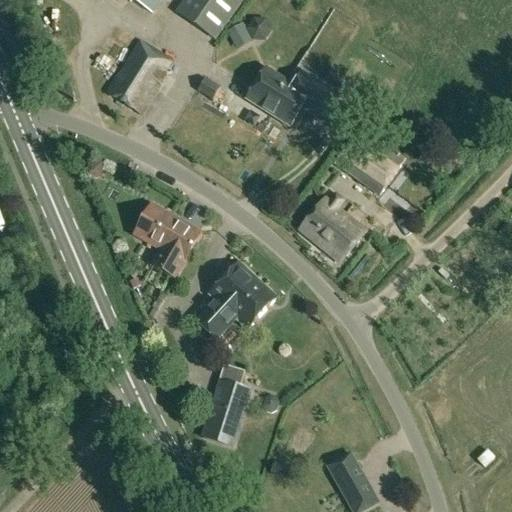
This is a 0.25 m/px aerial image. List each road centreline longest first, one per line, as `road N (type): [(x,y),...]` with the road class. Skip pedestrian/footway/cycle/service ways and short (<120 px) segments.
road 1 (unclassified): [(444,511),(383,370),(308,273),(193,182),(12,102)]
road 2 (secondary): [(202,511),(137,391),(12,102)]
